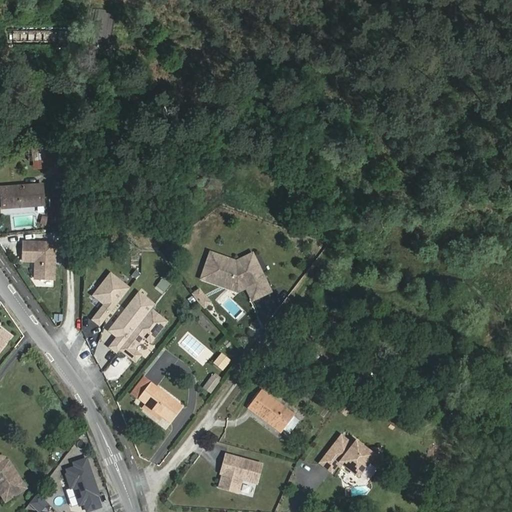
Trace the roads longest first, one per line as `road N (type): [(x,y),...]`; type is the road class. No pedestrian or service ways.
road 1 (track): [(46,349),(72,309),(85,0)]
road 2 (tertiary): [(132,511),(95,421),(0,281)]
